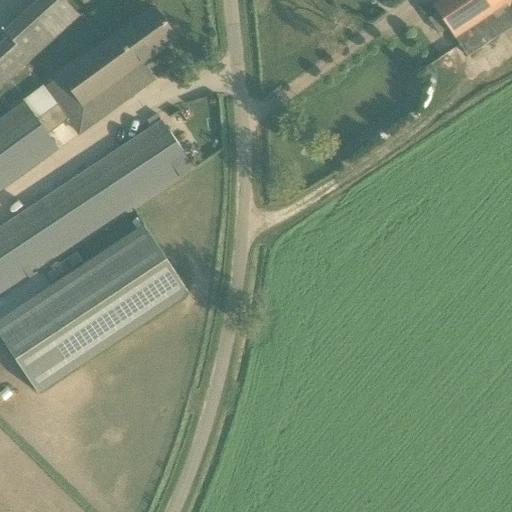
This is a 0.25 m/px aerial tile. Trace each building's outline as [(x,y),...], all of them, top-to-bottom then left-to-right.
[(64,0),(38,0),(3,32),(7,37),(0,43),(0,86),(79,16),(64,0)] [(511,10),(511,0),(439,0),(432,4),(456,39),(508,4),(511,10)] [(154,6),(44,89),(42,87),(0,118),(0,192),(58,149),(48,135),(67,121),(78,136),(154,79),(145,66),(179,40),(154,6)] [(0,296),(193,169),(161,121),(151,127),(0,227),(0,296)] [(0,319),(0,334),(38,392),(188,293),(143,225),(0,319)]
